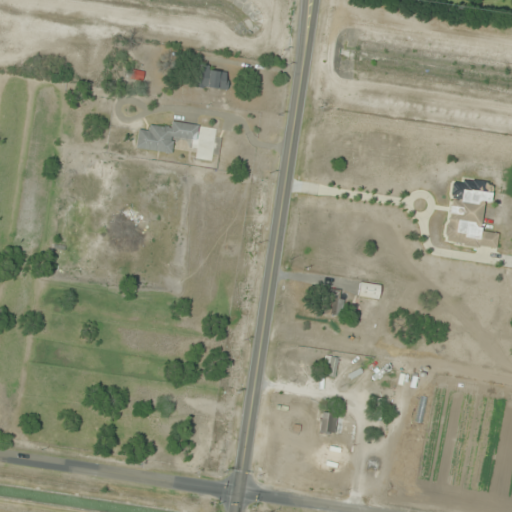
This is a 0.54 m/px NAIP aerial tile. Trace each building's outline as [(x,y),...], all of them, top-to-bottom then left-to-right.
[(227,88),(227,70),(197,70),(197,88),(227,88)] [(138,129),(135,149),(172,153),(174,139),(191,141),(190,150),(196,150),(195,160),(213,162),(217,127),(172,122),(171,128),(148,125),(148,130),(138,129)] [(443,243),(497,250),(499,232),(480,230),(484,204),(491,205),(494,183),(462,179),(461,184),(451,182),(443,243)] [(380,285),(360,283),(358,298),(378,300),(380,285)] [(343,293),(325,291),(322,315),(340,317),(343,293)] [(362,395),(378,411),(367,422),(376,431),(399,409),(373,384),(362,395)] [(345,414),(322,411),(320,433),(342,435),(345,414)]
